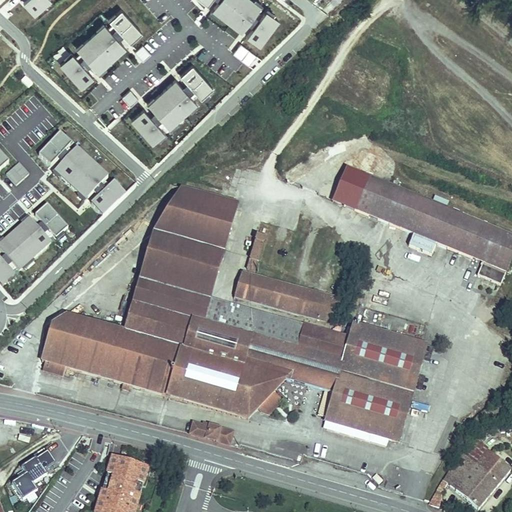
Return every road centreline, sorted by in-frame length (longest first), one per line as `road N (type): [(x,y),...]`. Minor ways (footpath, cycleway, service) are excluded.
road 1 (tertiary): [(0,401),(409,511)]
road 2 (residential): [(300,0),(306,30),(149,181)]
road 3 (residential): [(149,181),(31,64),(0,15)]
road 4 (residential): [(149,181),(2,315)]
